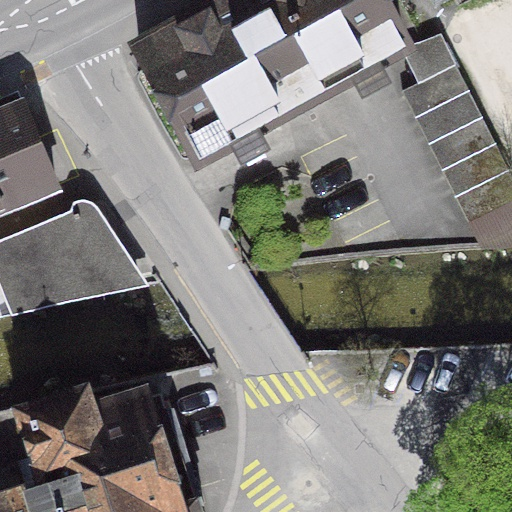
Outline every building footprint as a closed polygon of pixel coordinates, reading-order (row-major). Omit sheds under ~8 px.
[(378,0),(227,0),(139,48),(198,158),(404,47),(378,0)] [(468,223),(511,200),(511,177),(455,63),(401,90),(468,223)] [(0,205),(55,182),(23,103),(0,112),(0,205)] [(0,316),(139,286),(92,215),(79,209),(0,241),(0,316)] [(203,511),(168,398),(163,399),(161,391),(89,414),(82,391),(21,409),(45,484),(40,487),(25,492),(31,511),(203,511)] [(31,511),(25,492),(0,499),(0,511),(31,511)]
